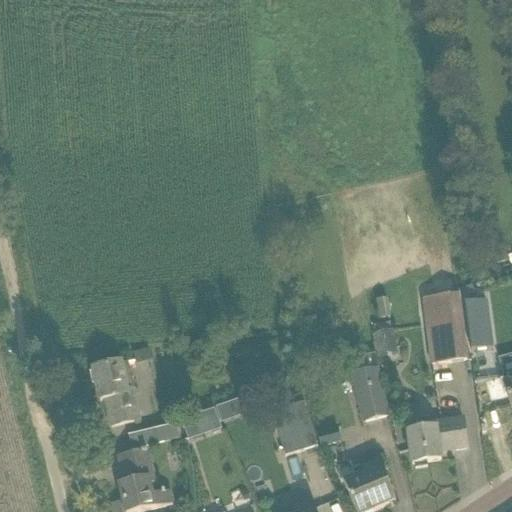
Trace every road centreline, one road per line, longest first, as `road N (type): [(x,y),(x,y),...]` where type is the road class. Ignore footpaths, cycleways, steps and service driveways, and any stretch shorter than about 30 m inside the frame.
road 1 (unclassified): [(26,359),(66,511)]
road 2 (track): [(0,225),(26,359)]
